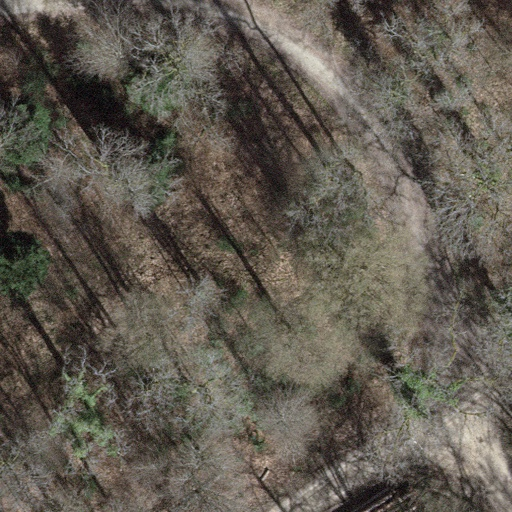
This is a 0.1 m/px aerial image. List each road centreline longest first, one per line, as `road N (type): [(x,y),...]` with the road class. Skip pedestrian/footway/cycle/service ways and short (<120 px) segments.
road 1 (track): [(510,511),(431,233),(356,82),(290,40),(201,0)]
road 2 (track): [(297,511),(511,360)]
